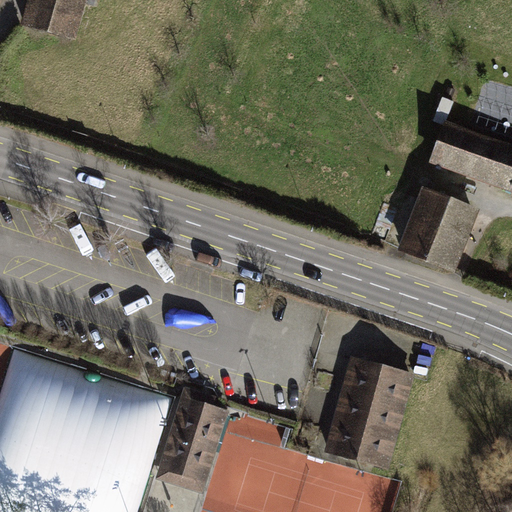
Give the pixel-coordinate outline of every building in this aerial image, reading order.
[(91,0),(43,0),(36,26),(80,39),(91,0)] [(511,152),(439,127),(426,165),(511,195),(511,152)] [(477,205),(425,189),(408,246),(460,262),(477,205)] [(354,360),(325,455),(387,475),(417,379),(354,360)] [(180,396),(155,477),(202,491),(227,411),(180,396)]
